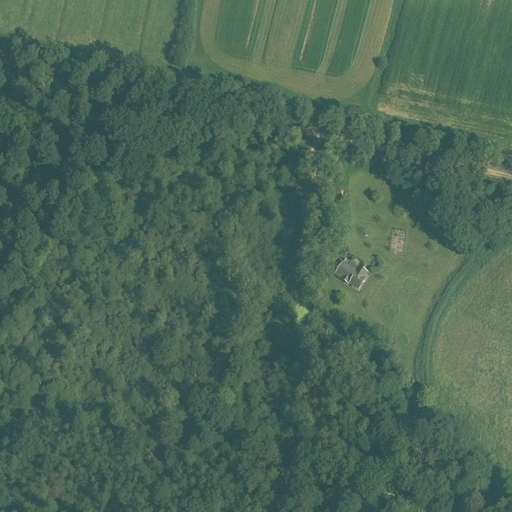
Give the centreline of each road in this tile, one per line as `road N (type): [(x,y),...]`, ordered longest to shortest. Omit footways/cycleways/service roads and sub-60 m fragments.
road 1 (track): [(511,174),(309,130)]
road 2 (track): [(325,252),(313,227),(309,130)]
